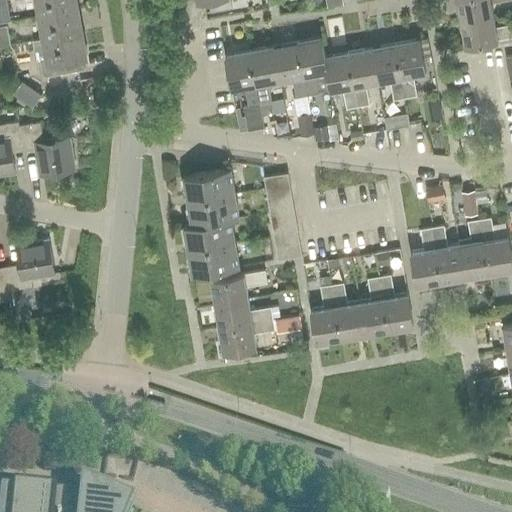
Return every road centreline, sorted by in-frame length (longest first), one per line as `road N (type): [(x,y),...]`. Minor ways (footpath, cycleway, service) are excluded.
road 1 (residential): [(501,170),(133,129)]
road 2 (tertiary): [(226,428),(355,471)]
road 3 (residential): [(133,129),(133,0)]
road 4 (residential): [(501,170),(477,44)]
road 5 (tertiary): [(226,428),(204,412),(107,384)]
road 6 (residential): [(123,229),(0,205)]
road 7 (tertiary): [(103,409),(226,428)]
road 8 (tertiary): [(355,471),(472,511)]
